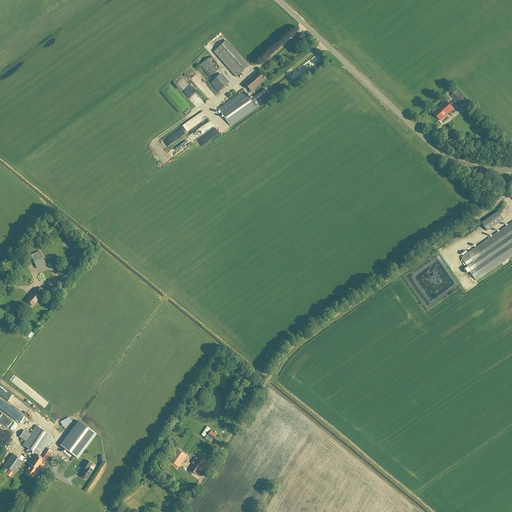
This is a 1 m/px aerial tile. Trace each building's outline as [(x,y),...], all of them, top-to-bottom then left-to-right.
[(236,77),(247,68),(224,43),(214,52),(236,77)] [(209,77),(221,69),(212,56),(200,65),(209,77)] [(252,92),(264,81),(256,72),(244,83),(250,90),(249,91),(250,93),(252,92)] [(219,93),(229,83),(221,74),(210,83),(219,93)] [(218,109),(231,127),(257,108),(272,98),(266,89),(251,100),(244,91),(218,109)] [(460,107),(466,102),(455,91),(450,96),(460,107)] [(440,121),(453,109),(445,100),(432,113),(440,121)] [(205,112),(192,118),(196,125),(208,119),(205,112)] [(192,122),(163,140),(167,147),(196,129),(192,122)] [(212,122),(189,137),(193,142),(215,127),(212,122)] [(202,147),(220,134),(216,127),(198,140),(202,147)] [(487,231),(504,220),(498,212),(481,223),(487,231)] [(511,222),(469,252),(462,257),(470,269),(468,270),(476,281),(511,256),(511,222)] [(75,242),(71,238),(66,242),(70,246),(75,242)] [(39,251),(31,255),(38,269),(45,265),(39,251)] [(32,306),(45,292),(40,288),(39,290),(36,288),(26,300),(32,306)] [(0,389),(0,396),(15,406),(19,400),(1,388),(0,389)] [(4,402),(0,409),(5,413),(10,405),(4,402)] [(61,422),(64,426),(72,422),(70,417),(61,422)] [(78,458),(96,434),(79,421),(60,445),(78,458)] [(38,473),(38,472),(46,460),(52,452),(46,447),(53,437),(36,426),(30,434),(24,430),(20,437),(26,441),(23,445),(29,449),(26,452),(29,454),(31,450),(35,453),(27,463),(31,465),(25,474),(32,478),(36,472),(38,473)] [(213,440),(217,435),(211,431),(208,436),(213,440)] [(170,439),(165,447),(170,450),(175,442),(170,439)] [(179,467),(187,456),(181,452),(177,449),(170,460),(179,467)] [(4,465),(9,469),(6,474),(11,477),(14,473),(15,474),(24,462),(12,454),(4,465)] [(205,463),(207,460),(200,455),(198,459),(195,457),(192,462),(193,463),(190,469),(198,475),(206,463),(205,463)] [(89,468),(92,463),(86,460),(82,466),(85,468),(81,475),(87,479),(93,470),(89,468)]
